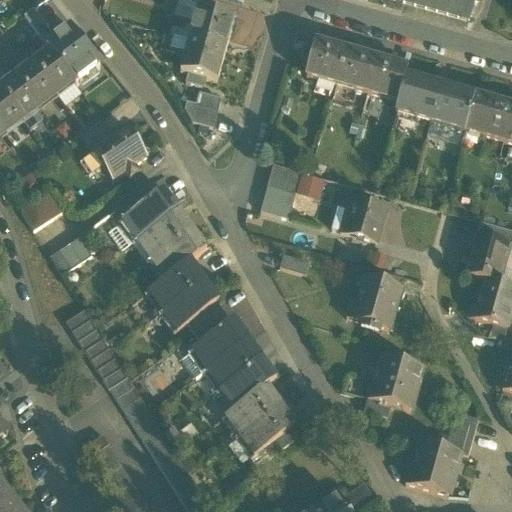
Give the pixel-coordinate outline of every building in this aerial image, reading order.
[(199,9),(201,0),(178,0),(178,3),(199,9)] [(403,0),(402,6),(468,24),(474,2),(468,0),(403,0)] [(37,9),(53,39),(68,31),(52,1),(37,9)] [(23,20),(45,49),(55,42),(33,12),(23,20)] [(197,13),(188,44),(225,55),(234,23),(225,21),(226,19),(211,13),(210,17),(197,13)] [(72,85),(75,89),(100,70),(70,30),(55,42),(45,49),(49,54),(72,85)] [(216,86),(225,55),(188,44),(180,76),(188,78),(185,87),(201,92),(204,83),(216,86)] [(305,80),(337,89),(347,54),(315,45),(305,80)] [(49,54),(31,67),(55,98),(72,85),(49,54)] [(408,72),(347,54),(337,89),(398,106),(405,81),(408,72)] [(38,110),(55,98),(31,67),(15,79),(38,110)] [(0,94),(21,123),(38,110),(15,79),(0,89),(0,94)] [(474,100),(405,81),(398,106),(395,117),(464,136),(474,100)] [(55,98),(57,102),(75,89),(72,85),(55,98)] [(82,98),(75,89),(57,102),(65,111),(82,98)] [(0,130),(4,135),(21,123),(0,94),(0,130)] [(199,97),(196,108),(196,109),(217,115),(220,103),(199,97)] [(57,102),(55,98),(38,110),(41,114),(57,102)] [(511,110),(474,100),(464,136),(511,149),(511,110)] [(212,132),(217,115),(196,109),(196,108),(186,105),(184,113),(191,126),(212,132)] [(41,114),(38,110),(21,123),(24,127),(38,116),(41,114)] [(43,124),(38,116),(24,127),(29,134),(43,124)] [(24,127),(21,123),(4,135),(7,140),(24,127)] [(93,157),(111,184),(124,175),(129,182),(137,177),(132,170),(145,162),(127,134),(93,157)] [(273,170),(269,181),(296,189),(300,177),(273,170)] [(269,181),(266,193),(293,200),(296,189),(269,181)] [(134,201),(141,210),(161,196),(153,187),(134,201)] [(266,193),(263,204),(290,212),(293,200),(266,193)] [(124,223),(139,243),(177,215),(163,195),(161,196),(141,210),(124,223)] [(51,198),(41,204),(53,223),(63,216),(51,198)] [(134,201),(115,215),(122,225),(124,223),(141,210),(134,201)] [(43,230),(53,223),(41,204),(31,211),(43,230)] [(287,223),(290,212),(263,204),(260,216),(287,223)] [(345,239),(375,248),(384,215),(355,207),(345,239)] [(33,236),(43,230),(31,211),(20,217),(33,236)] [(191,234),(177,215),(139,243),(153,263),(191,234)] [(117,227),(119,229),(132,247),(132,248),(139,243),(124,223),(122,225),(117,227)] [(476,240),(509,250),(511,239),(511,236),(480,228),(476,240)] [(121,255),(132,247),(119,229),(108,237),(121,255)] [(153,263),(167,282),(190,266),(206,254),(191,234),(153,263)] [(465,280),(484,285),(498,289),(509,250),(476,240),(465,280)] [(80,243),(70,249),(82,268),(92,261),(80,243)] [(153,263),(139,243),(132,248),(146,267),(153,263)] [(71,274),(82,268),(70,249),(60,256),(71,274)] [(61,281),(71,274),(60,256),(49,262),(61,281)] [(279,273),(305,281),(309,267),(282,260),(279,273)] [(167,282),(153,263),(146,267),(161,287),(167,282)] [(204,285),(190,266),(167,282),(161,287),(151,294),(165,313),(204,285)] [(353,326),(388,335),(400,292),(365,283),(353,326)] [(219,305),(204,285),(165,313),(180,333),(187,328),(217,307),(219,305)] [(511,314),(511,292),(498,289),(484,285),(473,325),(506,334),(511,314)] [(144,299),(159,318),(165,313),(151,294),(144,299)] [(187,328),(194,338),(224,316),(217,307),(187,328)] [(180,333),(165,313),(159,318),(174,339),(180,333)] [(65,327),(109,395),(127,383),(84,315),(65,327)] [(231,326),(224,316),(194,338),(202,348),(231,326)] [(194,353),(209,372),(247,344),(233,325),(231,326),(202,348),(194,353)] [(261,364),(247,344),(209,372),(223,392),(261,364)] [(188,358),(202,377),(209,372),(194,353),(188,358)] [(502,396),(511,399),(511,361),(502,396)] [(389,411),(409,416),(416,391),(417,391),(422,373),(382,362),(376,387),(371,386),(366,404),(389,411)] [(276,383),(261,364),(223,392),(237,411),(266,390),(276,383)] [(202,377),(217,397),(223,392),(209,372),(202,377)] [(110,395),(185,511),(211,511),(189,477),(175,457),(162,437),(149,417),(129,386),(128,383),(110,395)] [(280,409),(266,390),(237,411),(231,416),(228,418),(242,438),(280,409)] [(237,411),(223,392),(217,397),(231,416),(237,411)] [(362,419),(385,425),(389,411),(366,404),(362,419)] [(295,430),(280,409),(242,438),(257,458),(264,453),(293,432),(295,430)] [(250,463),(257,458),(242,438),(228,418),(221,423),(235,442),(250,463)] [(451,419),(445,442),(442,454),(461,459),(469,461),(472,449),(478,426),(451,419)] [(264,453),(271,462),(299,441),(293,432),(264,453)] [(84,452),(90,462),(109,450),(102,440),(84,452)] [(405,490),(447,501),(454,477),(456,477),(461,459),(442,454),(422,448),(415,474),(410,472),(405,490)] [(91,462),(123,511),(148,511),(108,450),(91,462)] [(0,510),(11,502),(0,488),(0,510)] [(343,503),(348,511),(363,511),(370,508),(360,492),(343,503)] [(18,511),(11,502),(0,510),(0,511),(18,511)]
